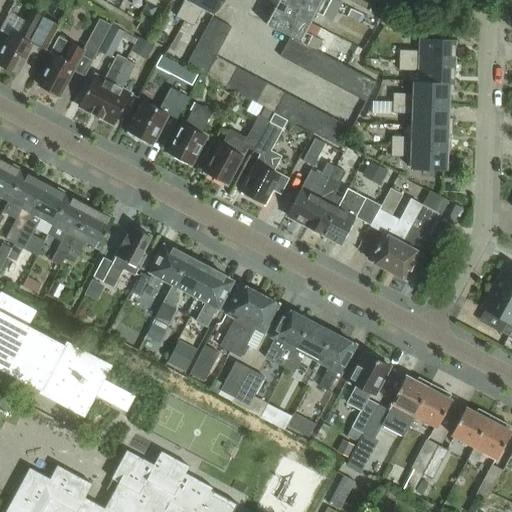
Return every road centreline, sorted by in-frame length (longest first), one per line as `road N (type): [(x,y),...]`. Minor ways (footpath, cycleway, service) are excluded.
road 1 (unclassified): [(433,338),(0,110)]
road 2 (unclassified): [(433,338),(479,242),(485,41)]
